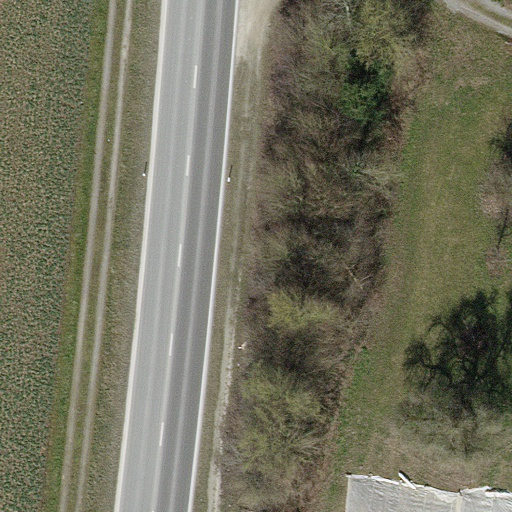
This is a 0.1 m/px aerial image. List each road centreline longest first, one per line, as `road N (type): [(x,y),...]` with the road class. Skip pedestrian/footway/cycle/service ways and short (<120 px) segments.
road 1 (secondary): [(204,0),(144,511)]
road 2 (track): [(134,0),(80,511)]
road 3 (track): [(267,0),(219,511)]
